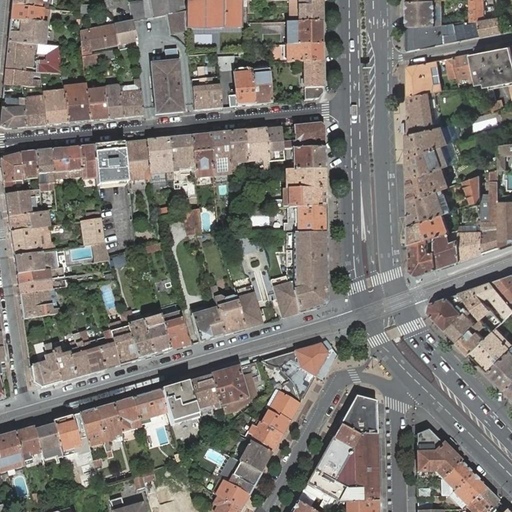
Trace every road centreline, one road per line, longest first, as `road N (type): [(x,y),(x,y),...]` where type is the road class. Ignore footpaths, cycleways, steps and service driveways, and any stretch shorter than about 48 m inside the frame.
road 1 (residential): [(365,309),(26,409)]
road 2 (residential): [(350,107),(0,142)]
road 3 (primary): [(402,304),(388,249),(382,58)]
road 4 (residential): [(264,511),(335,386),(368,377),(398,397)]
road 5 (unclassified): [(350,107),(375,279),(385,297),(402,304)]
road 6 (primary): [(350,107),(352,240),(365,309)]
road 7 (primary): [(511,437),(426,347),(402,304)]
road 8 (residential): [(26,409),(0,241)]
road 9 (primary): [(416,381),(511,477)]
road 10 (residential): [(511,36),(382,58)]
